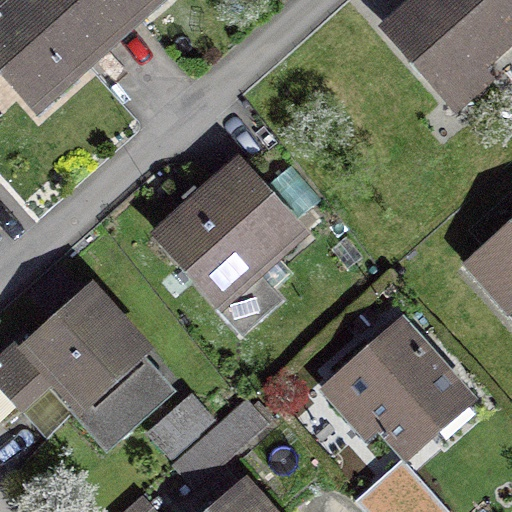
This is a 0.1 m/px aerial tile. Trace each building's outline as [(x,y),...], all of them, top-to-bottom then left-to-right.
[(0,72),(31,107),(105,43),(67,0),(11,0),(0,10),(0,72)] [(67,0),(105,43),(155,0),(67,0)] [(443,96),(511,35),(511,6),(506,0),(424,0),(387,32),(443,96)] [(214,305),(293,236),(237,172),(158,241),(214,305)] [(511,234),(478,264),(511,302),(511,234)] [(79,409),(139,357),(87,298),(28,350),(79,409)] [(333,387),(398,462),(464,405),(399,330),(333,387)] [(187,411),(149,443),(190,491),(260,432),(240,408),(208,435),(187,411)] [(252,511),(235,493),(213,511),(252,511)]
